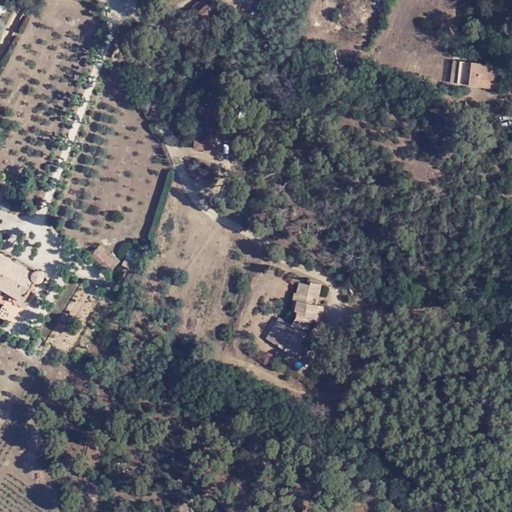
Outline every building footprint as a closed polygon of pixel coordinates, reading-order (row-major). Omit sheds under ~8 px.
[(213,12),(203,0),(200,0),(192,7),(202,20),(213,12)] [(476,64),(466,62),(465,80),(475,81),(476,64)] [(495,67),(476,64),(475,81),(475,85),(493,88),(495,67)] [(190,103),(190,94),(180,93),(179,102),(190,103)] [(218,109),(196,108),(195,117),(206,118),(205,141),(194,140),(193,150),(215,151),(218,109)] [(233,136),(233,152),(240,152),(241,137),(233,136)] [(95,260),(111,274),(118,260),(106,249),(95,260)] [(0,285),(9,291),(24,299),(35,282),(42,283),(45,278),(44,273),(40,271),(34,273),(0,251),(0,285)] [(118,260),(111,274),(114,276),(124,266),(118,260)] [(0,303),(1,304),(5,297),(9,291),(0,285),(0,303)] [(289,328),(276,348),(301,364),(308,352),(306,350),(311,342),(307,340),(310,334),(313,335),(319,327),(327,329),(329,316),(316,313),(318,306),(322,307),(325,292),(314,290),(313,294),(304,291),(302,302),(299,302),(295,320),(301,325),(296,332),(289,328)] [(1,304),(0,306),(0,318),(7,323),(18,305),(5,297),(1,304)] [(271,346),(276,348),(289,328),(285,326),(271,346)]
